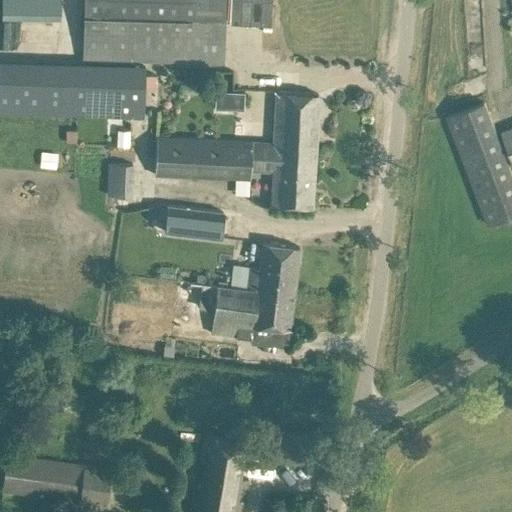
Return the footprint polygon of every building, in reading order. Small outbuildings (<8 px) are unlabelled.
[(0,0),(0,15),(59,16),(59,0),(0,0)] [(222,62),(223,0),(85,0),(84,58),(222,62)] [(283,0),(282,18),(325,23),(326,0),(283,0)] [(262,16),(231,14),(231,32),(260,33),(262,16)] [(63,67),(62,114),(143,116),(145,70),(63,67)] [(215,89),(214,105),(242,106),(242,90),(215,89)] [(312,206),(318,93),(275,90),(272,143),(251,142),(251,140),(156,134),(154,174),(249,179),(250,170),(270,171),(268,204),(312,206)] [(511,213),(511,175),(488,98),(448,110),(483,223),(511,213)] [(511,123),(499,128),(511,166),(511,165),(511,123)] [(106,191),(130,192),(131,161),(107,161),(106,191)] [(166,203),(163,241),(220,246),(225,211),(166,203)] [(248,289),(248,290),(270,293),(271,287),(273,287),(274,279),(295,282),(300,246),(280,243),(263,241),(259,269),(251,268),(248,289)] [(213,323),(212,331),(217,332),(237,334),(251,336),(251,338),(288,343),(290,328),(294,295),(295,282),(274,279),(273,287),(271,287),(270,293),(248,290),(248,289),(229,287),(217,286),(213,323)] [(165,345),(163,355),(173,356),(174,346),(165,345)] [(269,426),(266,457),(324,464),(327,434),(269,426)] [(241,475),(244,454),(248,439),(204,435),(188,511),(243,511),(248,478),(241,475)] [(106,504),(111,466),(7,451),(1,489),(106,504)] [(511,511),(511,476),(448,485),(451,511),(511,511)]
